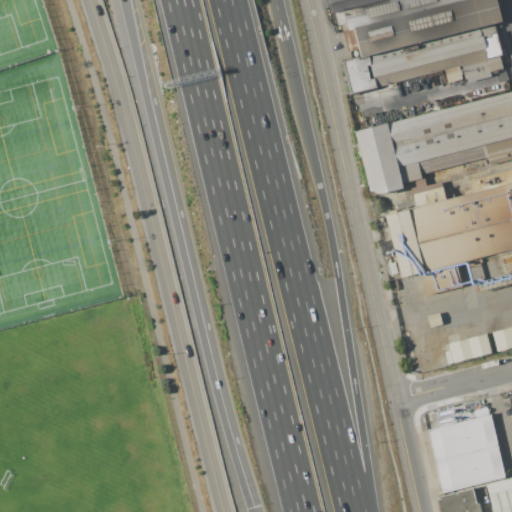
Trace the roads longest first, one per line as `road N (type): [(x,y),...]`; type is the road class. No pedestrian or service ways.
road 1 (tertiary): [(91,0),(224,511)]
road 2 (motorway): [(355,511),(227,0)]
road 3 (motorway): [(179,0),(301,511)]
road 4 (motorway): [(126,0),(253,507)]
road 5 (motorway): [(372,511),(330,235),(283,39)]
road 6 (tertiary): [(357,232),(419,511)]
road 7 (tertiary): [(306,0),(336,135)]
road 8 (residential): [(394,399),(511,369)]
